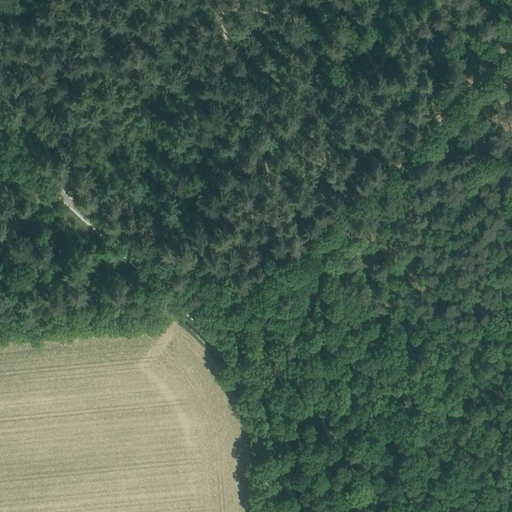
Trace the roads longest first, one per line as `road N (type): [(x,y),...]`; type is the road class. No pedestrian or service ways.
road 1 (unclassified): [(268,511),(261,414),(235,361),(0,136)]
road 2 (track): [(0,321),(183,304)]
